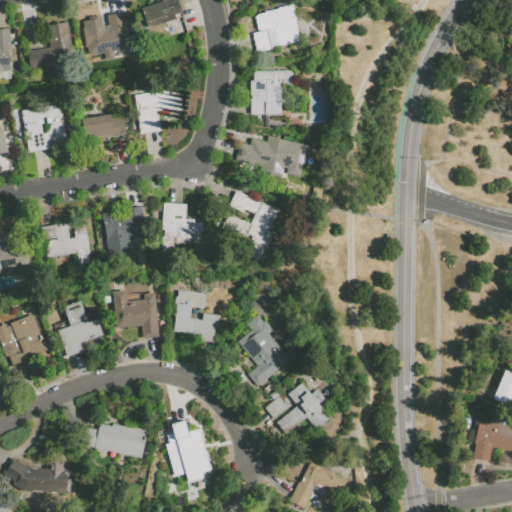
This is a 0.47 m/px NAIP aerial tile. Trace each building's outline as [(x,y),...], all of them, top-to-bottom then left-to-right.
[(141,9),(168,0),(175,0),(183,19),(148,30),(141,9)] [(257,55),(253,36),(259,35),(255,17),(265,15),(265,14),(284,10),(284,11),(290,10),(290,13),(293,12),(294,19),(295,18),(300,43),(278,47),(278,46),(273,47),(274,51),(257,55)] [(511,45),(499,38),(503,31),(490,23),(497,12),(511,22),(511,45)] [(85,35),(109,30),(107,16),(123,14),(130,56),(114,59),(114,62),(106,64),(104,56),(89,57),(85,35)] [(28,53),(51,49),(47,27),(67,24),(75,65),(31,73),(28,53)] [(0,31),(10,30),(13,68),(10,69),(9,73),(0,74),(0,31)] [(253,83),(254,73),(291,73),(292,74),(293,74),(293,87),(288,87),(287,86),(282,86),(282,116),(251,116),(251,83),(253,83)] [(138,99),(138,96),(171,91),(172,93),(173,98),(181,97),(183,112),(159,116),(161,134),(141,136),(136,105),(137,106),(137,99),(138,99)] [(66,136),(49,140),(51,150),(29,154),(21,113),(57,107),(57,109),(59,109),(60,115),(61,115),(66,136)] [(85,141),(82,120),(110,116),(110,120),(123,119),(126,136),(105,140),(105,143),(99,144),(98,140),(85,141)] [(236,162),(240,144),(249,146),(252,140),(266,144),(268,138),(307,147),(300,178),(292,177),(293,171),(284,169),(282,180),(252,173),(254,167),(236,162)] [(228,208),(236,192),(278,212),(268,232),(273,235),(261,260),(250,254),(255,242),(224,228),(229,215),(250,227),(255,216),(246,212),(245,215),(228,208)] [(162,231),(164,205),(187,206),(186,220),(194,221),(194,223),(203,225),(202,234),(200,234),(199,247),(172,246),(174,247),(174,255),(161,254),(162,238),(164,238),(164,232),(162,231)] [(107,254),(102,215),(115,214),(116,217),(126,215),(125,211),(141,208),(145,237),(130,239),(132,254),(115,257),(114,254),(107,254)] [(75,223),(76,227),(86,226),(92,264),(78,266),(76,261),(78,261),(77,254),(47,260),(43,229),(75,223)] [(0,247),(27,244),(31,270),(0,275),(0,247)] [(155,296),(157,324),(163,325),(163,329),(159,329),(159,339),(143,340),(142,327),(116,329),(113,293),(126,293),(126,295),(145,294),(145,296),(155,296)] [(204,309),(192,309),(191,321),(203,321),(203,319),(216,321),(215,338),(174,333),(177,306),(175,306),(176,299),(178,299),(179,293),(207,296),(204,309)] [(81,303),(88,324),(97,321),(103,338),(80,345),(83,353),(68,359),(58,333),(70,327),(63,309),(81,303)] [(0,345),(0,328),(33,316),(49,352),(13,368),(9,358),(7,359),(0,345)] [(246,326),(257,317),(262,323),(264,321),(273,332),(268,336),(290,362),(257,389),(247,377),(257,368),(238,344),(251,332),(246,326)] [(511,374),(511,405),(510,409),(492,401),(505,372),(511,374)] [(288,396),(302,385),(313,398),(312,400),(318,407),(319,406),(330,420),(315,432),(306,420),(286,437),(282,432),(281,433),(278,429),(279,428),(277,424),(297,407),(288,396)] [(264,391),(270,386),(273,390),(267,395),(264,391)] [(270,398),(276,393),(280,397),(273,402),(270,398)] [(265,410),(279,398),(288,409),(274,421),(265,410)] [(147,433),(141,460),(82,447),(87,430),(98,431),(100,423),(147,433)] [(511,429),(511,450),(509,450),(509,454),(492,450),(489,464),(472,460),(476,446),(474,446),(479,423),(511,429)] [(178,480),(165,446),(179,441),(178,434),(198,428),(211,471),(178,480)] [(72,471),(70,497),(23,494),(12,486),(14,483),(2,475),(13,460),(24,468),(46,471),(46,462),(64,463),(64,471),(72,471)] [(314,494),(306,511),(289,503),(298,484),(300,485),(311,464),(347,482),(339,499),(336,497),(331,508),(320,502),(322,498),(314,494)]
